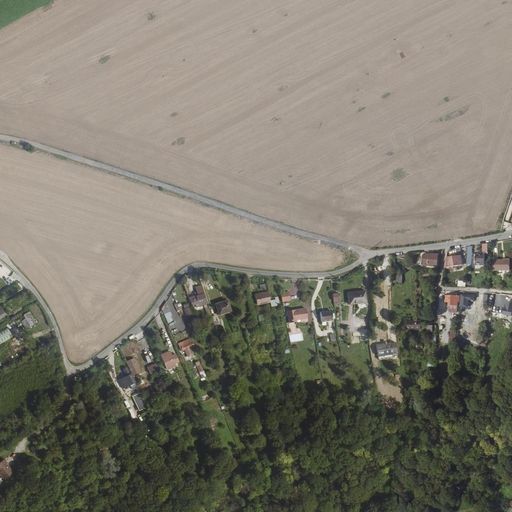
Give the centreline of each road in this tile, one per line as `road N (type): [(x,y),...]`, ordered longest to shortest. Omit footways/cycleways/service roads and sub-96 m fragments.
road 1 (residential): [(511,233),(373,254),(324,274),(193,265),(144,321),(72,369),(49,311),(1,255)]
road 2 (track): [(0,137),(373,254)]
